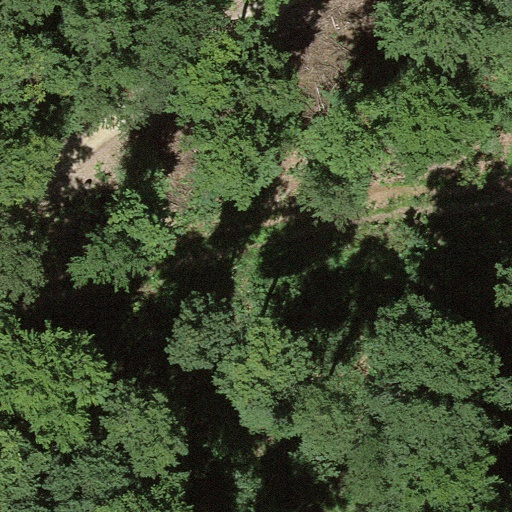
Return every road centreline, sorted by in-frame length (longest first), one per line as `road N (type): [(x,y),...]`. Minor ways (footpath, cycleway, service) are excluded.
road 1 (track): [(0,289),(511,181)]
road 2 (track): [(0,194),(276,0)]
